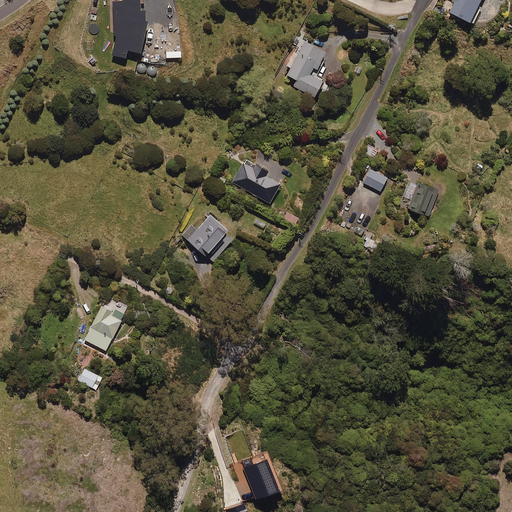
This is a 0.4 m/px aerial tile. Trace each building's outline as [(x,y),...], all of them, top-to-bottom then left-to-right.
[(143,29),(146,29),(145,7),(140,7),(139,0),(111,0),(112,33),(115,33),(111,52),(124,55),(125,48),(138,50),(143,29)] [(478,0),(453,0),(449,10),(473,21),(480,6),(477,4),(478,0)] [(323,49),(303,39),(287,73),(295,77),(292,84),(313,94),(321,77),(308,71),(311,65),(318,68),(324,56),(320,54),(323,49)] [(267,169),(245,157),(232,182),(268,201),(279,182),(264,174),(267,169)] [(386,175),(369,167),(362,181),(379,189),(386,175)] [(418,184),(408,181),(403,196),(411,199),(408,207),(428,215),(438,188),(419,181),(418,184)] [(298,215),(286,209),(282,218),(294,224),(298,215)] [(226,227),(209,213),(196,228),(191,223),(182,234),(212,260),(231,238),(223,231),(226,227)] [(122,316),(100,305),(84,339),(105,349),(122,316)] [(102,376),(84,368),(78,381),(96,389),(102,376)]
